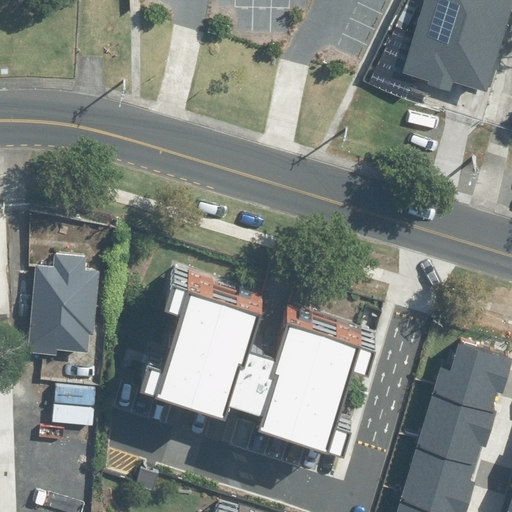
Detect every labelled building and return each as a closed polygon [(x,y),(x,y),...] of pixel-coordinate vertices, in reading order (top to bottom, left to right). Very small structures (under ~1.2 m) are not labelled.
[(511,0),(420,0),(401,58),(454,76),(454,72),(489,83),(511,14),(511,0)] [(54,261),(37,260),(32,344),(56,345),(56,338),(86,340),(91,267),(83,266),(83,254),(54,252),(54,261)] [(350,454),(385,344),(315,322),(304,357),(272,347),(283,312),(215,290),(179,400),(249,422),(254,406),(290,418),(285,433),(350,454)] [(440,355),(434,377),(493,394),(497,381),(502,382),(511,348),(460,334),(453,358),(440,355)] [(434,377),(418,430),(476,447),(481,429),(488,431),(498,395),(493,394),(434,377)] [(474,449),(417,433),(402,486),(466,505),(476,469),(469,467),(474,449)] [(401,488),(393,511),(463,511),(465,506),(401,488)]
